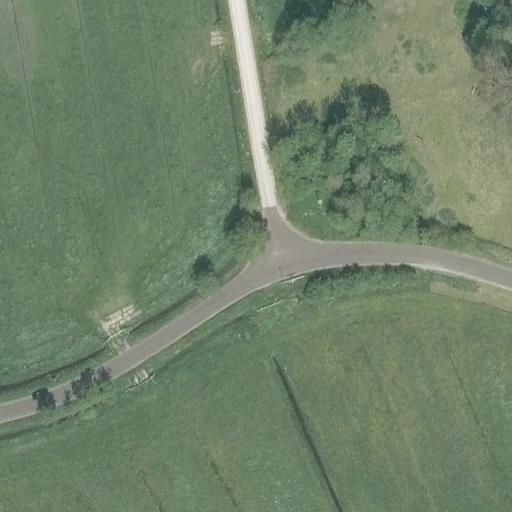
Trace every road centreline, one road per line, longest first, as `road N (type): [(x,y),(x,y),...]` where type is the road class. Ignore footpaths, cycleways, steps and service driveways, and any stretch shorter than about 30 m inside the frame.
road 1 (tertiary): [(0,415),(91,383),(279,266)]
road 2 (unclassified): [(279,266),(237,0)]
road 3 (tertiary): [(279,266),(329,255),(432,257),(511,280)]
